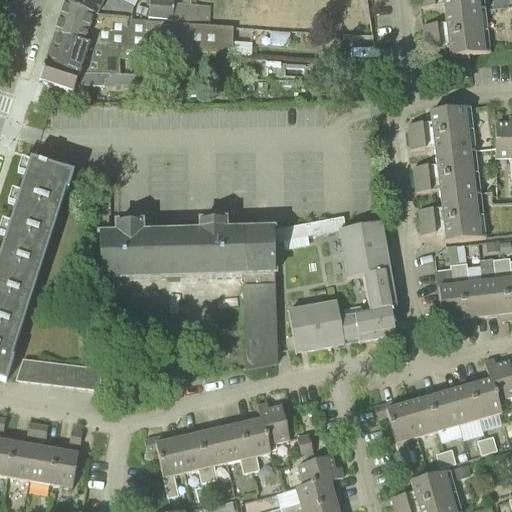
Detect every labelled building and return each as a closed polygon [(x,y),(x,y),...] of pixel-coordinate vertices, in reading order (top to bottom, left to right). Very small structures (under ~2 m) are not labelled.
[(111,0),(67,0),(65,6),(94,19),(131,22),(132,10),(111,0)] [(173,26),(209,28),(210,8),(190,6),(190,0),(182,0),(182,6),(175,5),(174,0),(150,0),(149,19),(173,21),(173,26)] [(419,0),(420,11),(444,8),(446,26),(422,29),(425,54),(449,51),(450,59),(441,60),(443,81),(471,78),(468,58),(484,56),(477,0),(419,0)] [(94,19),(65,6),(54,38),(89,48),(138,51),(144,52),(195,54),(231,55),(233,30),(209,28),(173,26),(131,22),(94,19)] [(118,77),(118,61),(138,61),(138,51),(89,48),(54,38),(45,66),(78,77),(118,77)] [(195,54),(144,52),(143,78),(154,78),(194,79),(195,54)] [(344,65),(345,57),(330,56),(329,64),(344,65)] [(78,77),(45,66),(38,85),(43,87),(37,106),(84,105),(88,90),(154,89),(154,78),(143,78),(119,77),(118,77),(78,77)] [(370,67),(351,67),(350,86),(359,87),(370,87),(370,67)] [(267,86),(257,85),(256,94),(266,95),(267,86)] [(336,86),(335,98),(358,98),(359,87),(350,86),(336,86)] [(430,115),(431,125),(408,128),(411,153),(434,150),(436,168),(413,171),(416,196),(439,193),(441,211),(418,213),(421,239),(444,236),(445,246),(480,241),(464,111),(430,115)] [(511,180),(511,120),(508,120),(509,126),(495,127),(496,161),(510,161),(511,181),(511,180)] [(0,256),(0,383),(5,385),(12,361),(5,359),(60,190),(67,193),(72,177),(30,164),(0,256)] [(338,234),(346,232),(343,220),(333,222),(335,234),(338,234)] [(335,234),(333,222),(323,224),(325,236),(335,234)] [(277,367),(273,246),(273,233),(241,234),(240,224),(197,225),(197,235),(160,236),(159,226),(142,226),(116,227),(117,237),(98,238),(100,282),(245,279),(247,372),(277,367)] [(325,236),(323,224),(312,225),(315,238),(325,236)] [(315,238),(312,225),(302,227),(304,240),(315,238)] [(380,226),(346,232),(338,234),(344,262),(385,255),(382,238),(379,239),(377,228),(380,227),(380,226)] [(304,240),(302,227),(292,229),(294,242),(304,240)] [(294,242),(292,229),(281,231),(284,244),(294,242)] [(273,233),(273,246),(284,244),(281,231),(273,233)] [(487,256),(499,254),(499,247),(499,245),(486,247),(487,256)] [(499,247),(499,254),(500,257),(511,256),(510,245),(499,247)] [(385,255),(344,262),(347,282),(362,279),(364,288),(390,283),(389,273),(385,274),(383,263),(387,263),(385,255)] [(511,281),(511,282),(509,262),(501,263),(508,323),(511,322),(511,281)] [(508,323),(501,263),(479,266),(480,270),(486,320),(498,318),(499,324),(508,323)] [(486,320),(480,270),(467,272),(466,267),(458,268),(465,328),(474,327),(473,321),(486,320)] [(465,328),(458,268),(450,269),(452,289),(438,291),(442,325),(455,323),(456,329),(465,328)] [(390,283),(364,288),(369,316),(390,312),(395,311),(390,283)] [(343,344),(339,321),(336,306),(312,310),(319,352),(332,350),(331,347),(342,345),(342,348),(344,348),(343,344)] [(319,352),(312,310),(288,315),(295,356),(297,356),(296,353),(307,351),(307,354),(319,352)] [(369,316),(374,342),(395,338),(392,324),(389,324),(387,314),(390,313),(390,312),(369,316)] [(374,342),(369,316),(339,321),(343,344),(358,342),(358,345),(374,342)] [(28,385),(31,361),(23,360),(16,384),(28,385)] [(40,387),(43,363),(31,361),(28,385),(40,387)] [(52,388),(55,365),(43,363),(40,387),(52,388)] [(484,366),(489,384),(491,383),(499,410),(506,408),(504,402),(511,399),(511,377),(508,365),(495,369),(494,363),(484,366)] [(64,390),(67,366),(55,365),(52,388),(64,390)] [(76,391),(79,368),(67,366),(64,390),(76,391)] [(76,391),(88,392),(91,370),(79,368),(76,391)] [(91,370),(88,392),(100,394),(100,371),(91,370)] [(491,383),(489,384),(478,387),(476,381),(468,384),(479,423),(501,417),(499,410),(491,383)] [(479,423),(468,384),(459,386),(461,392),(449,395),(458,429),(479,423)] [(82,403),(83,392),(51,390),(50,401),(82,403)] [(458,429),(449,395),(437,399),(435,393),(427,396),(438,435),(458,429)] [(438,435),(427,396),(418,398),(419,404),(407,407),(417,440),(438,435)] [(417,440),(407,407),(395,411),(393,405),(374,411),(378,422),(387,419),(401,466),(411,463),(406,444),(417,440)] [(257,409),(260,423),(262,423),(269,454),(276,453),(275,447),(289,443),(281,410),(268,413),(267,407),(257,409)] [(262,423),(260,423),(249,426),(248,420),(239,422),(251,475),(259,473),(256,460),(270,456),(269,454),(262,423)] [(251,475),(239,422),(230,424),(231,430),(219,433),(227,466),(240,463),(243,477),(251,475)] [(36,440),(38,428),(29,427),(27,438),(36,440)] [(47,430),(38,428),(36,440),(45,441),(47,430)] [(227,466),(219,433),(207,435),(205,430),(197,432),(209,485),(217,483),(214,469),(227,466)] [(209,485),(197,432),(188,434),(189,439),(177,442),(185,476),(198,473),(201,487),(209,485)] [(80,448),(82,436),(72,434),(70,446),(80,448)] [(302,460),(313,456),(308,438),(297,442),(302,460)] [(0,443),(0,478),(7,480),(14,440),(6,439),(5,444),(0,443)] [(185,476),(177,442),(165,445),(163,439),(144,444),(147,455),(156,453),(167,501),(178,499),(173,479),(185,476)] [(14,440),(7,480),(28,484),(34,450),(22,448),(23,442),(14,440)] [(484,443),(489,458),(497,455),(492,440),(484,443)] [(489,458),(484,443),(477,445),(481,460),(489,458)] [(34,450),(28,484),(50,488),(57,448),(48,446),(47,452),(34,450)] [(57,448),(50,488),(72,491),(78,457),(65,455),(66,449),(57,448)] [(443,456),(447,470),(455,467),(451,454),(443,456)] [(447,470),(443,456),(435,458),(440,472),(447,470)] [(465,456),(458,458),(460,465),(467,463),(465,456)] [(303,490),(329,483),(329,484),(343,481),(340,471),(334,472),(331,459),(297,469),(303,490)] [(457,483),(469,480),(466,469),(454,473),(457,483)] [(391,501),(394,511),(398,511),(408,509),(417,507),(450,497),(444,476),(414,484),(411,485),(413,495),(391,501)] [(307,511),(341,503),(338,494),(332,495),(329,484),(329,483),(303,490),(276,497),(280,511),(277,511),(307,511)] [(454,511),(450,497),(417,507),(418,511),(454,511)] [(340,511),(343,511),(341,503),(307,511),(340,511)]
